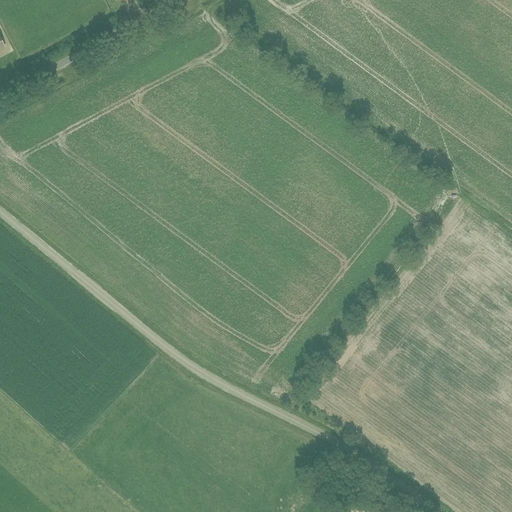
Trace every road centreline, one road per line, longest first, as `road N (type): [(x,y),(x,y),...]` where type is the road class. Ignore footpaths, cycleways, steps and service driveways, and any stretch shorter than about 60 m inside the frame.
road 1 (unclassified): [(435,511),(327,435),(200,375),(0,210)]
road 2 (unclassified): [(0,98),(183,0)]
